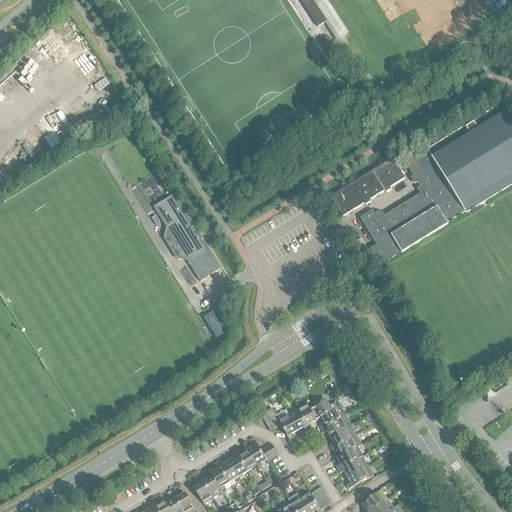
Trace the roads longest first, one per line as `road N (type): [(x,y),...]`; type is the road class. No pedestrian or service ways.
road 1 (residential): [(440,441),(357,317),(323,314),(276,340)]
road 2 (residential): [(285,355),(329,328),(346,330),(426,454)]
road 3 (residential): [(276,340),(153,433)]
road 4 (residential): [(153,433),(285,355)]
road 5 (residential): [(25,511),(153,433)]
